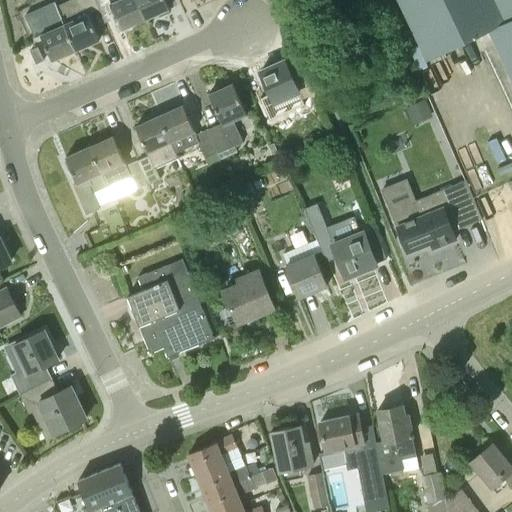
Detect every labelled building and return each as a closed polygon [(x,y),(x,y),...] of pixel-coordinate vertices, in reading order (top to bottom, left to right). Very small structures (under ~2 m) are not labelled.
[(100,9),(95,0),(80,0),(85,8),(74,13),(76,19),(65,24),(76,50),(100,39),(89,14),(100,9)] [(136,0),(95,0),(100,9),(105,22),(117,17),(122,29),(145,19),(136,0)] [(165,0),(136,0),(145,19),(169,8),(165,0)] [(475,0),(400,0),(428,59),(489,31),(490,30),(489,30),(475,0)] [(511,0),(475,0),(489,30),(511,19),(511,0)] [(76,50),(65,24),(56,2),(26,15),(35,37),(41,35),(52,60),(76,50)] [(511,77),(511,19),(489,30),(490,30),(489,31),(511,77)] [(30,50),(36,64),(44,61),(38,47),(30,50)] [(301,100),(315,93),(301,61),(288,67),(285,60),(261,71),(275,102),(298,92),(301,100)] [(234,120),(247,114),(233,83),(209,93),(222,122),(207,129),(218,153),(243,141),(234,120)] [(433,117),(426,99),(421,101),(406,108),(413,125),(433,117)] [(196,134),(195,130),(184,105),(160,115),(176,152),(198,143),(205,159),(218,153),(207,129),(196,134)] [(178,157),(176,152),(160,115),(136,126),(149,155),(138,160),(149,184),(161,179),(156,167),(178,157)] [(127,165),(125,161),(114,136),(90,146),(107,185),(130,176),(136,190),(149,184),(138,160),(127,165)] [(277,151),(274,143),(269,145),(272,153),(277,151)] [(93,192),(107,185),(90,146),(66,157),(77,182),(74,183),(87,213),(100,208),(93,192)] [(265,186),(262,179),(255,182),(258,189),(265,186)] [(432,243),(434,248),(456,239),(453,231),(482,219),(466,180),(415,201),(413,195),(389,205),(408,252),(432,243)] [(256,193),(251,181),(239,186),(244,198),(256,193)] [(330,230),(320,206),(308,210),(318,234),(330,230)] [(90,247),(108,239),(111,238),(106,224),(84,234),(90,247)] [(378,265),(371,247),(367,249),(360,232),(333,243),(346,276),(349,275),(348,273),(359,269),(360,271),(378,265)] [(0,274),(1,274),(0,273),(0,265),(12,260),(0,237),(0,274)] [(314,253),(286,265),(299,297),(327,285),(314,253)] [(214,336),(213,333),(183,259),(138,277),(143,289),(128,295),(139,321),(147,343),(144,344),(147,353),(164,346),(169,358),(170,358),(169,355),(179,352),(180,354),(181,354),(180,351),(218,336),(218,335),(214,336)] [(198,264),(201,272),(210,268),(207,261),(198,264)] [(231,309),(233,308),(239,321),(261,312),(259,308),(272,303),(274,307),(275,307),(258,270),(238,279),(240,284),(224,291),(231,309)] [(0,336),(1,336),(0,333),(0,326),(21,315),(7,288),(0,291),(0,336)] [(20,394),(53,378),(46,365),(59,358),(45,330),(8,347),(18,371),(11,375),(20,394)] [(48,436),(55,433),(87,417),(72,385),(59,392),(53,378),(20,394),(29,413),(35,411),(48,436)] [(404,468),(402,459),(417,456),(409,414),(405,415),(403,404),(378,409),(384,440),(376,442),(383,473),(404,468)] [(373,426),(362,429),(358,413),(321,421),(327,453),(344,450),(348,469),(358,467),(364,495),(369,494),(385,491),(386,491),(383,473),(376,442),(373,426)] [(279,471),(314,464),(308,436),(304,437),(301,425),(271,431),(279,471)] [(221,453),(238,447),(233,435),(189,453),(198,473),(225,462),(221,453)] [(504,476),(509,483),(511,480),(511,465),(493,443),(472,461),(492,486),(504,476)] [(441,471),(437,472),(434,452),(421,455),(425,474),(422,475),(427,501),(426,501),(428,511),(448,511),(446,500),(446,497),(447,497),(441,471)] [(256,462),(246,466),(246,465),(229,472),(225,462),(198,473),(206,494),(250,476),(260,472),(256,462)] [(140,511),(121,463),(78,480),(89,507),(83,509),(84,511),(140,511)] [(262,471),(266,482),(267,483),(278,479),(273,467),(273,466),(268,468),(262,471)] [(323,472),(308,475),(315,507),(329,504),(323,472)] [(213,511),(220,511),(242,503),(238,494),(255,487),(250,476),(206,494),(213,511)] [(448,511),(479,511),(461,489),(446,500),(448,511)] [(265,511),(263,506),(246,511),(242,503),(220,511),(265,511)]
